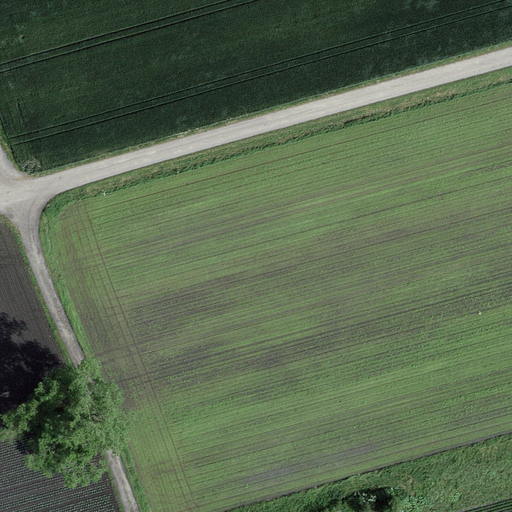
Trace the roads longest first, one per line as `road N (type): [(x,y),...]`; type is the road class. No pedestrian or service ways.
road 1 (track): [(0,198),(511,55)]
road 2 (track): [(132,511),(0,157)]
